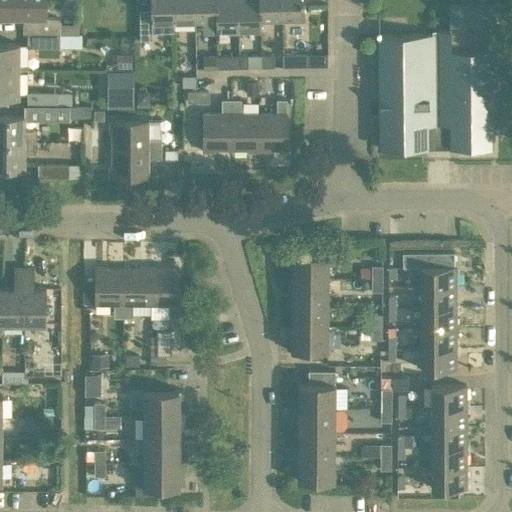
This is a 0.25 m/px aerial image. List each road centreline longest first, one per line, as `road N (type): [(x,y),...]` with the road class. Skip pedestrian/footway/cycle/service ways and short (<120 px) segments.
road 1 (residential): [(496,201),(499,511)]
road 2 (residential): [(259,511),(261,361),(219,222)]
road 3 (residential): [(0,223),(219,222)]
road 4 (residential): [(341,199),(345,0)]
road 5 (residential): [(496,201),(341,199)]
road 6 (residential): [(341,199),(219,222)]
